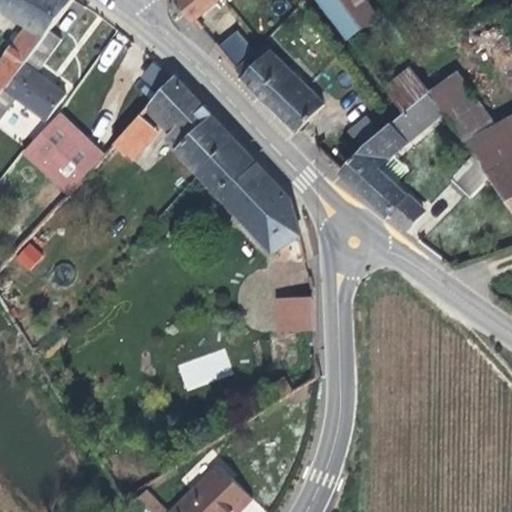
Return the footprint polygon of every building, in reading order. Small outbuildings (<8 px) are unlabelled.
[(0,81),(39,27),(58,0),(0,0),(0,10),(8,15),(6,18),(17,26),(0,49),(0,81)] [(173,0),(186,15),(201,3),(204,0),(173,0)] [(313,0),(342,40),(372,21),(356,0),(313,0)] [(228,26),(209,42),(227,67),(243,49),(228,26)] [(0,81),(0,109),(7,99),(37,121),(58,94),(42,81),(27,70),(50,35),(39,27),(0,81)] [(316,103),(263,49),(243,68),(236,75),(265,103),(291,128),(316,103)] [(227,67),(236,75),(243,68),(234,59),(227,67)] [(142,76),(157,88),(168,74),(153,62),(142,76)] [(433,81),(424,85),(444,120),(451,131),(452,133),(483,117),(455,68),(433,81)] [(213,123),(170,76),(144,103),(179,139),(168,149),(183,166),(191,174),(227,138),(213,123)] [(415,108),(422,103),(414,94),(408,100),(415,108)] [(408,100),(399,108),(413,125),(428,111),(422,103),(415,108),(408,100)] [(511,152),(511,104),(454,136),(467,154),(478,170),(511,152)] [(371,163),(413,125),(399,108),(394,112),(332,168),(370,202),(398,228),(416,208),(371,163)] [(52,114),(17,151),(60,194),(88,163),(92,159),(95,156),(74,136),(52,114)] [(107,143),(112,148),(123,160),(149,131),(134,114),(107,143)] [(428,129),(435,140),(451,131),(444,120),(428,129)] [(191,174),(249,235),(291,220),(285,200),(272,186),(227,138),(191,174)] [(103,157),(112,148),(107,143),(95,156),(92,159),(98,167),(105,160),(103,157)] [(511,152),(478,170),(481,175),(511,212),(511,152)] [(478,170),(467,154),(444,180),(462,197),(481,175),(478,170)] [(298,245),(296,239),(289,240),(291,247),(298,245)] [(29,272),(44,255),(29,241),(14,258),(29,272)] [(55,279),(73,281),(75,264),(57,262),(55,279)] [(310,328),(309,295),(279,296),(279,328),(310,328)] [(224,350),(198,357),(204,378),(230,370),(224,350)] [(166,511),(232,511),(234,510),(236,511),(240,511),(253,500),(217,464),(166,511)] [(145,488),(136,499),(150,511),(161,511),(166,507),(145,488)]
